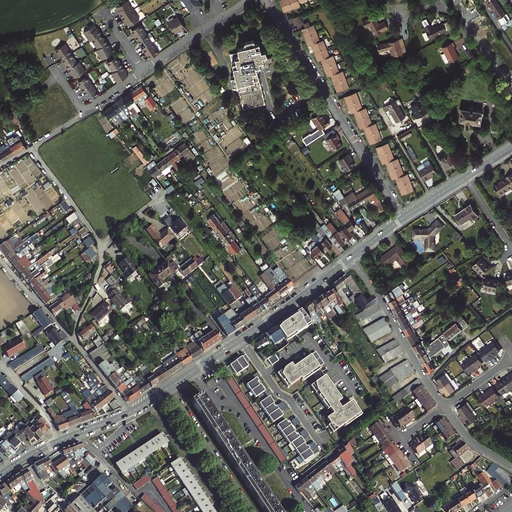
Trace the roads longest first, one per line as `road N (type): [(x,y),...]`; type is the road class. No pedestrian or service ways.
road 1 (residential): [(267,0),(403,217)]
road 2 (residential): [(386,8),(444,7),(511,102)]
road 3 (residential): [(167,388),(248,511)]
road 4 (secondary): [(130,412),(0,475)]
road 5 (residential): [(351,257),(426,380)]
road 6 (secondary): [(351,257),(241,339)]
road 7 (residential): [(241,339),(322,447)]
road 8 (residential): [(99,248),(30,147)]
